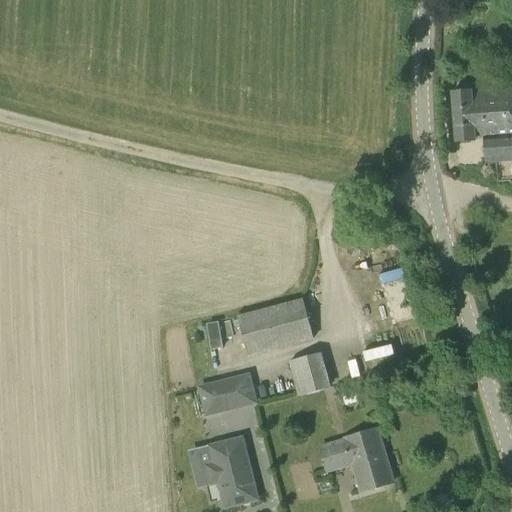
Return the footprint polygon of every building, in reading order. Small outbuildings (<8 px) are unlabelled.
[(454,122),(511,117),(511,90),(473,94),(473,91),(452,93),(454,122)] [(511,117),(454,122),(456,142),(484,139),(486,161),(511,159),(511,117)] [(248,356),(313,339),(303,300),(238,317),(248,356)] [(211,325),(214,349),(225,348),(222,323),(211,325)] [(298,397),(331,388),(322,353),(289,362),(298,397)] [(197,387),(205,418),(231,412),(223,381),(197,387)] [(345,440),(345,441),(321,448),(328,470),(353,463),(362,492),(393,483),(377,430),(345,440)] [(215,465),(207,467),(212,485),(219,483),(226,508),(256,500),(241,440),(210,448),(215,465)]
